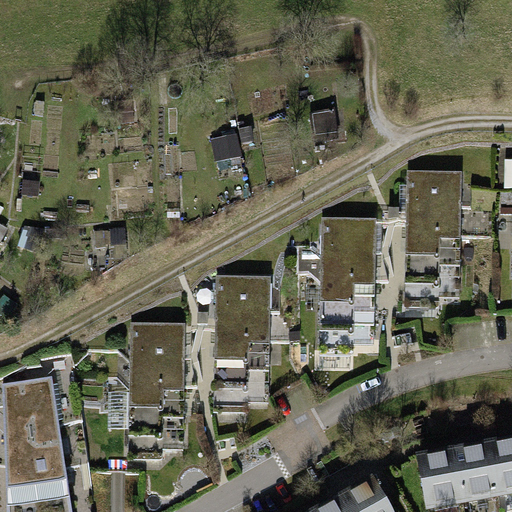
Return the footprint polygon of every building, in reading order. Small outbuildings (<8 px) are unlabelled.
[(217,159),(242,156),(240,134),(215,137),(217,159)] [(411,168),(411,288),(459,288),(459,168),(411,168)] [(321,211),(321,330),(369,330),(369,211),(321,211)] [(217,276),(217,395),(265,395),(265,276),(217,276)] [(132,323),(132,443),(180,443),(180,324),(132,323)] [(86,426),(78,377),(56,381),(63,429),(86,426)] [(70,511),(52,383),(3,391),(7,511),(70,511)] [(511,443),(491,447),(499,496),(511,493),(511,443)] [(454,454),(463,503),(499,496),(491,447),(454,454)] [(418,461),(427,509),(463,503),(454,454),(418,461)] [(343,500),(349,511),(392,511),(375,482),(343,500)] [(321,511),(349,511),(343,500),(321,511)]
